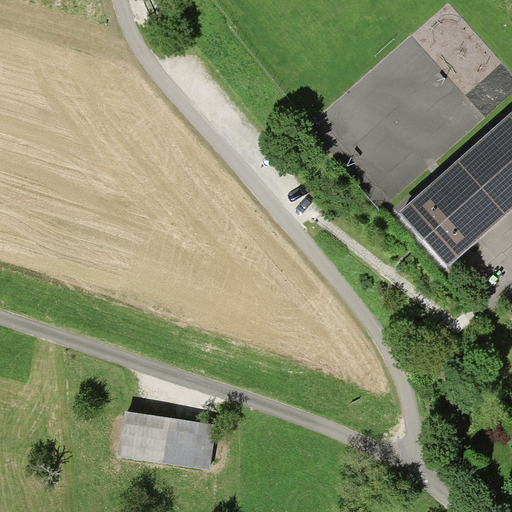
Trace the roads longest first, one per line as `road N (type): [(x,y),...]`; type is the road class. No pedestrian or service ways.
road 1 (residential): [(120,0),(154,69),(386,349),(407,391),(414,468)]
road 2 (residential): [(414,468),(167,371)]
road 3 (track): [(0,316),(167,371)]
